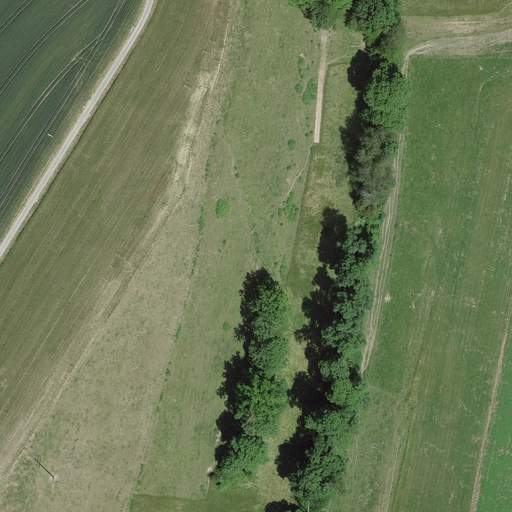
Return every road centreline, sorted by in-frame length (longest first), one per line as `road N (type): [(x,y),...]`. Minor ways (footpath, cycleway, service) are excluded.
road 1 (track): [(0,255),(153,0)]
road 2 (track): [(317,142),(325,20),(306,0)]
